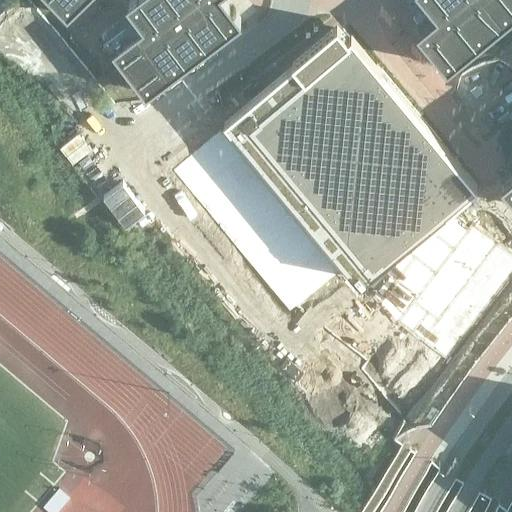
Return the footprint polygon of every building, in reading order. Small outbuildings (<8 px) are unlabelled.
[(52,0),(67,15),(82,0),(52,0)] [(128,0),(127,2),(143,24),(113,47),(145,90),(241,19),(226,0),(128,0)] [(511,12),(511,166),(502,175),(511,187),(511,0),(426,0),(437,13),(417,30),(446,66),(511,12)] [(343,29),(229,124),(359,281),(446,209),(476,183),(377,63),(373,66),(343,29)] [(229,124),(172,171),(291,313),(302,303),(370,356),(359,370),(409,409),(511,277),(511,255),(472,224),(467,231),(459,225),(461,224),(453,217),(454,216),(446,209),(359,281),(229,124)]
